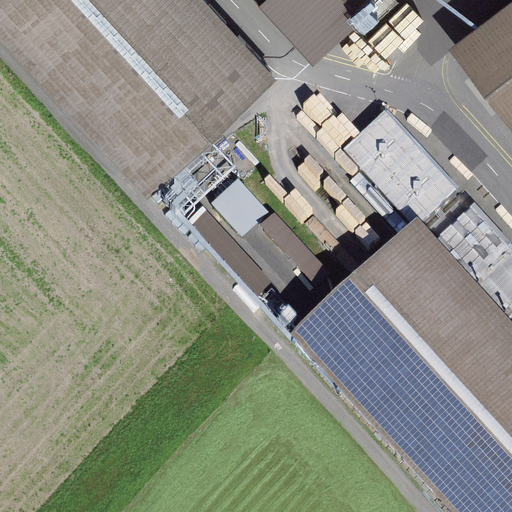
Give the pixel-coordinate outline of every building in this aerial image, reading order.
[(201,0),(0,0),(0,36),(148,198),(276,81),(201,0)] [(254,0),(316,67),(361,26),(353,18),(372,0),(254,0)] [(511,4),(453,52),(511,127),(511,4)] [(306,102),(323,120),(341,104),(324,85),(306,102)] [(421,232),(460,194),(382,114),(341,154),(362,176),(352,186),(396,232),(405,224),(414,233),(418,229),(421,232)] [(210,204),(242,238),(258,224),(318,287),(331,274),(239,177),(210,204)] [(270,321),(291,303),(208,212),(188,229),(270,321)] [(511,258),(472,215),(441,243),(511,320),(511,258)] [(291,345),(451,511),(511,511),(511,323),(421,232),(418,229),(414,233),(291,345)]
